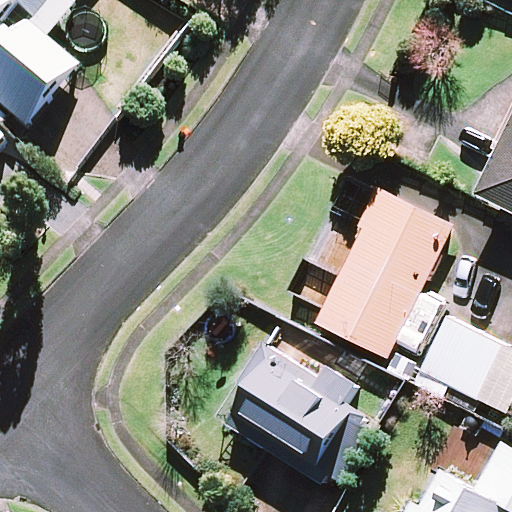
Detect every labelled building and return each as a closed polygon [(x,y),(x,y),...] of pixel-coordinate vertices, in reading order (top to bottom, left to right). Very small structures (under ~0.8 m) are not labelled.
[(0,0),(0,126),(15,140),(76,71),(45,43),(79,5),(72,0),(0,0)] [(511,132),(482,196),(511,210),(511,132)] [(357,225),(366,229),(320,323),(390,357),(455,227),(397,198),(375,187),(357,225)] [(511,410),(511,349),(447,320),(423,373),(511,413),(511,410)] [(268,345),(245,382),(261,392),(246,418),(238,413),(230,427),(325,485),(330,477),(342,484),(379,423),(350,405),(366,379),(301,340),(290,358),(268,345)] [(511,432),(468,409),(412,511),(509,511),(511,509),(511,432)]
